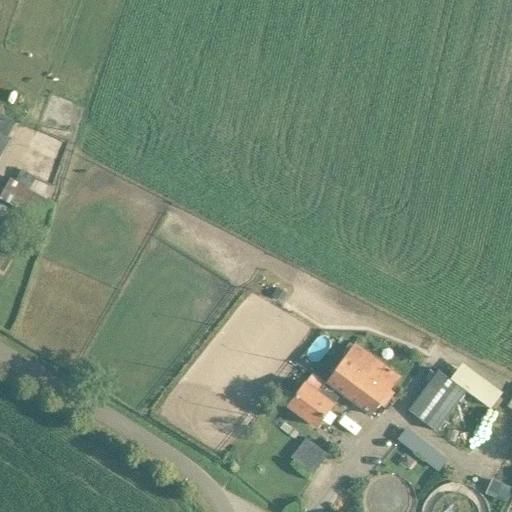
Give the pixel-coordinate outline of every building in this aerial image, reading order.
[(0,155),(11,137),(0,130),(0,155)] [(56,204),(10,178),(0,196),(49,223),(56,204)] [(0,266),(5,258),(11,261),(24,237),(7,227),(2,235),(0,233),(0,266)] [(277,287),(272,296),(276,298),(283,302),(288,293),(281,290),(277,287)] [(317,426),(329,410),(342,393),(373,416),(401,375),(355,341),(318,391),(306,381),(288,405),(317,426)] [(438,369),(407,410),(437,432),(461,397),(466,390),(490,407),(496,398),(501,391),(498,388),(461,361),(449,377),(438,369)] [(447,457),(410,426),(400,439),(437,469),(447,457)] [(511,436),(488,491),(501,497),(511,472),(511,436)] [(319,465),(327,454),(307,438),(292,457),(313,472),(318,465),(319,465)]
